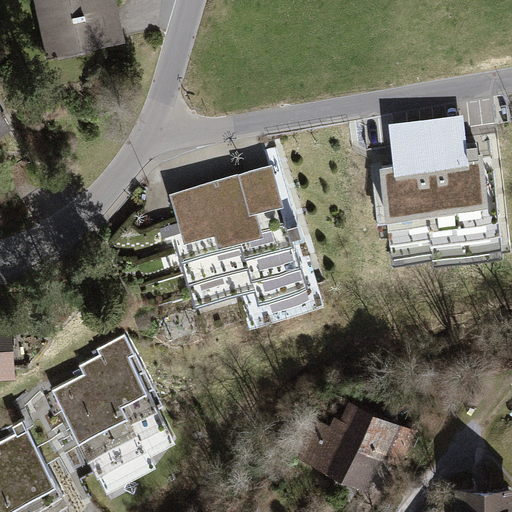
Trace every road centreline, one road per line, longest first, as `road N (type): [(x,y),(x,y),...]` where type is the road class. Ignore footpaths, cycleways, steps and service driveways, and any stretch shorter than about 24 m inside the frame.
road 1 (residential): [(151,133),(511,84)]
road 2 (tertiary): [(0,260),(85,216),(151,133)]
road 3 (tertiary): [(151,133),(190,0)]
